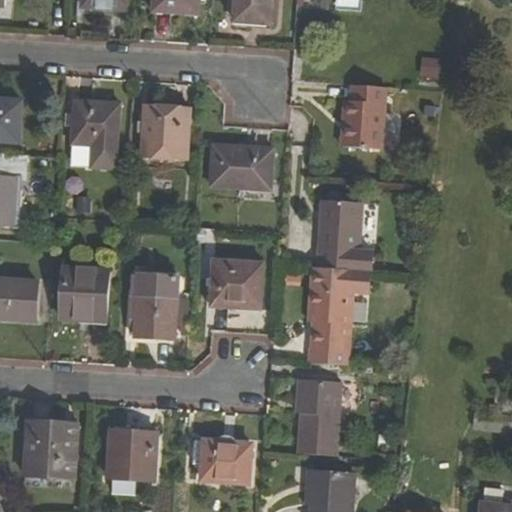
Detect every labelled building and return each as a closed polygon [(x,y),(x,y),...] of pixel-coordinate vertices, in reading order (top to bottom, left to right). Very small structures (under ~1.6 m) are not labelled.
[(83,0),(83,9),(129,12),(130,0),(83,0)] [(154,0),(154,13),(201,16),(201,0),(154,0)] [(274,26),(274,0),(236,0),(235,24),(274,26)] [(420,61),(420,81),(438,82),(438,62),(420,61)] [(382,150),(387,87),(352,85),(351,101),(346,102),(342,147),(382,150)] [(0,142),(22,144),(25,102),(0,100),(0,142)] [(119,148),(121,104),(76,102),(73,145),(119,148)] [(190,160),(192,110),(146,107),(143,157),(190,160)] [(272,191),(274,150),(215,146),(212,188),(272,191)] [(30,155),(0,153),(0,166),(0,227),(17,229),(20,177),(29,177),(30,155)] [(327,187),(321,267),(372,271),(375,271),(376,254),(360,253),(365,191),(327,187)] [(263,311),(265,264),(214,261),(211,307),(263,311)] [(310,362),(350,365),(355,294),(370,294),(372,271),(321,267),(314,266),(310,311),(316,312),(310,362)] [(63,320),(106,322),(109,278),(87,276),(87,269),(66,268),(63,320)] [(176,341),(179,275),(141,272),(138,339),(176,341)] [(0,320),(37,322),(39,283),(0,280),(0,282),(0,320)] [(304,417),(299,453),(338,456),(343,383),(301,380),(298,416),(304,417)] [(77,479),(80,425),(31,421),(27,476),(77,479)] [(156,482),(159,433),(112,430),(109,478),(156,482)] [(205,441),(204,463),(203,482),(251,485),(255,443),(205,439),(205,441)] [(194,463),(204,463),(205,441),(195,441),(194,463)] [(353,511),(357,475),(309,471),(307,490),(312,491),(310,511),(353,511)]
